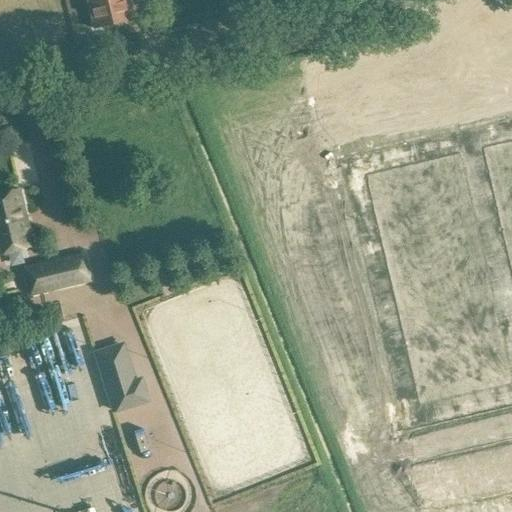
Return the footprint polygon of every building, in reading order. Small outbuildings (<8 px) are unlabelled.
[(87,0),(90,10),(95,29),(133,20),(127,0),(87,0)] [(511,127),(348,166),(408,421),(511,396),(511,127)] [(0,253),(33,246),(20,189),(0,193),(0,253)] [(25,268),(31,294),(90,280),(84,254),(25,268)] [(130,368),(104,377),(115,411),(148,400),(141,379),(134,381),(130,368)]
